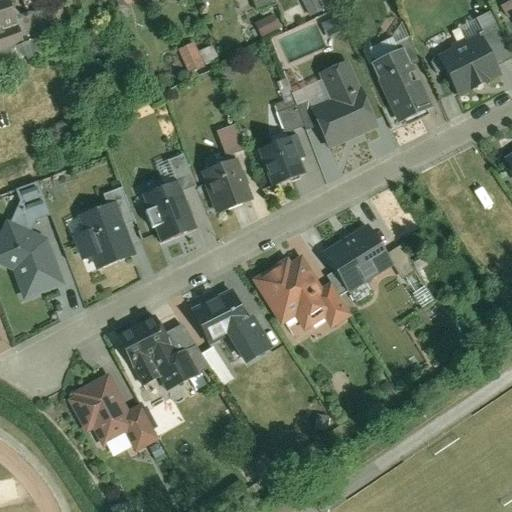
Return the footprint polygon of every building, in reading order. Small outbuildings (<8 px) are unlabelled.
[(0,0),(0,158),(31,147),(24,125),(71,108),(40,22),(15,31),(3,0),(0,0)] [(314,0),(298,0),(306,17),(319,11),(314,0)] [(316,0),(319,8),(342,0),(316,0)] [(483,39),(496,67),(511,59),(499,32),(483,39)] [(365,47),(368,57),(392,49),(389,39),(365,47)] [(436,60),(455,102),(502,80),(496,67),(483,39),(436,60)] [(403,55),(409,70),(419,66),(408,40),(394,46),(399,56),(403,55)] [(185,73),(203,65),(192,42),(174,50),(185,73)] [(370,69),(395,128),(428,114),(409,70),(403,55),(399,56),(370,69)] [(329,150),(376,130),(349,66),(319,79),(330,105),(312,112),(319,128),(329,150)] [(278,132),(298,127),(293,106),(320,99),(316,82),(287,90),(291,107),(273,112),(278,132)] [(305,134),(319,128),(312,112),(309,104),(296,109),(305,134)] [(215,136),(224,161),(245,153),(236,128),(215,136)] [(271,191),(304,178),(290,143),(257,156),(271,191)] [(168,164),(177,187),(180,195),(195,189),(183,158),(168,164)] [(216,218),(250,205),(234,163),(200,176),(216,218)] [(20,206),(10,227),(30,235),(35,224),(49,219),(37,186),(15,193),(20,206)] [(177,187),(141,200),(160,248),(195,234),(180,195),(177,187)] [(103,199),(108,211),(113,209),(121,230),(133,226),(121,192),(103,199)] [(108,211),(77,222),(83,238),(73,241),(82,264),(92,260),(97,273),(132,260),(121,230),(113,209),(108,211)] [(5,224),(0,235),(0,269),(12,275),(23,305),(64,290),(47,243),(30,235),(10,227),(5,224)] [(368,230),(323,257),(348,297),(392,270),(385,257),(368,230)] [(399,248),(385,257),(392,270),(400,282),(415,273),(399,248)] [(294,260),(253,285),(282,330),(294,322),(304,338),(315,331),(309,321),(321,314),(333,332),(350,321),(329,288),(323,292),(304,261),(298,265),(294,260)] [(233,289),(190,315),(210,348),(223,340),(242,371),(271,353),(233,289)] [(154,323),(115,342),(141,394),(159,386),(164,397),(195,382),(194,380),(183,357),(173,362),(161,337),(154,323)] [(182,328),(161,337),(173,362),(183,357),(194,380),(208,372),(182,328)] [(128,413),(108,376),(66,399),(86,437),(93,433),(102,449),(124,437),(134,456),(159,442),(140,407),(128,413)]
